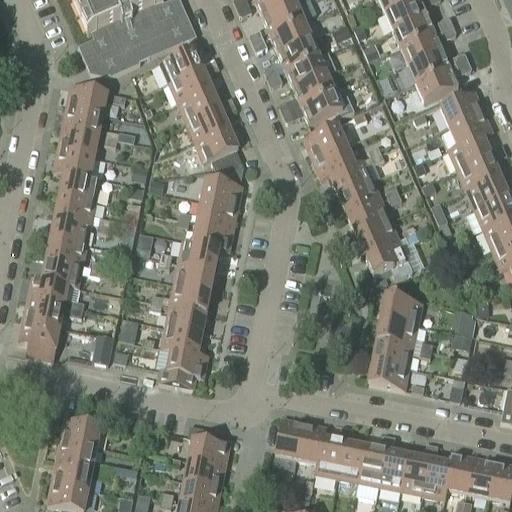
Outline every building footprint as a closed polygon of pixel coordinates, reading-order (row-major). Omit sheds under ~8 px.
[(70,0),(87,38),(86,39),(86,40),(90,39),(92,45),(77,52),(89,80),(104,83),(109,81),(110,83),(140,69),(137,62),(145,59),(147,64),(195,43),(177,1),(162,8),(162,7),(161,6),(158,0),(70,0)] [(232,7),(235,14),(247,9),(243,0),(233,5),(232,7)] [(295,9),(291,0),(267,0),(253,6),(261,23),(295,9)] [(417,5),(415,0),(379,0),(376,1),(384,19),(417,5)] [(439,3),(437,0),(428,0),(424,2),(428,11),(438,6),(439,3)] [(391,37),(425,22),(417,5),(384,19),(391,37)] [(251,18),(247,9),(235,14),(238,21),(241,22),(251,18)] [(303,26),(295,9),(261,23),(269,41),(303,26)] [(399,54),(433,39),(425,22),(391,37),(399,54)] [(436,28),(440,36),(452,31),(449,24),(446,24),(436,28)] [(310,45),(303,26),(269,41),(276,59),(310,45)] [(455,38),(452,31),(440,36),(443,45),(453,41),(455,38)] [(247,43),(250,49),(262,44),(258,36),(248,40),(247,43)] [(440,57),(433,39),(399,54),(407,72),(440,57)] [(266,53),(262,44),(250,49),(254,57),(257,57),(266,53)] [(318,62),(310,45),(276,59),(284,77),(318,62)] [(199,70),(193,55),(158,70),(167,90),(202,75),(199,70)] [(415,90),(448,75),(440,57),(407,72),(415,90)] [(451,63),(455,72),(467,67),(463,59),(460,59),(451,63)] [(291,94),(325,79),(318,62),(284,77),(291,94)] [(215,69),(213,64),(206,67),(211,78),(218,75),(215,69)] [(211,78),(206,67),(199,70),(202,75),(167,90),(176,110),(210,95),(204,81),(211,78)] [(470,74),(467,67),(455,72),(458,80),(468,76),(470,74)] [(263,77),(266,85),(277,80),(274,71),(264,75),(263,77)] [(456,94),(448,75),(415,90),(423,109),(456,94)] [(333,97),(325,79),(291,94),(299,112),(333,97)] [(281,88),(277,80),(266,85),(269,91),(272,92),(281,88)] [(70,93),(65,114),(101,122),(106,100),(70,93)] [(342,93),(333,97),(299,112),(307,131),(336,118),(338,124),(352,118),(342,93)] [(216,109),(210,95),(176,110),(184,130),(219,115),(216,109)] [(438,113),(447,133),(481,118),(472,97),(438,112),(438,113)] [(125,104),(113,102),(112,109),(123,112),(125,104)] [(232,109),(230,103),(223,106),(228,117),(235,115),(232,109)] [(228,117),(223,106),(216,109),(219,115),(184,130),(193,149),(227,134),(221,120),(228,117)] [(278,113),(281,120),(292,115),(289,106),(279,110),(278,113)] [(97,143),(101,122),(65,114),(61,136),(97,143)] [(296,124),(292,115),(281,120),(284,128),(287,128),(296,124)] [(490,139),(481,118),(447,133),(455,152),(456,154),(481,143),(490,139)] [(366,126),(362,119),(352,124),(355,131),(366,126)] [(426,127),(423,119),(412,124),(415,131),(426,127)] [(301,145),(310,165),(344,150),(336,130),(301,145)] [(236,155),(227,134),(193,149),(202,170),(209,167),(214,177),(242,173),(239,166),(237,167),(233,157),(236,155)] [(93,163),(97,143),(61,136),(57,156),(93,163)] [(106,137),(104,145),(116,147),(117,139),(106,137)] [(487,156),(481,143),(456,154),(455,152),(445,156),(455,177),(489,162),(487,156)] [(114,154),(116,147),(104,145),(103,152),(114,154)] [(353,170),(344,150),(310,165),(319,187),(329,183),(354,172),(353,170)] [(503,156),(500,150),(493,153),(498,164),(505,161),(503,156)] [(366,157),(369,163),(379,158),(377,152),(366,157)] [(440,160),(440,158),(437,153),(426,158),(429,164),(440,160)] [(498,164),(493,153),(487,156),(489,162),(455,177),(463,197),(498,182),(491,167),(498,164)] [(89,185),(93,163),(57,156),(52,179),(61,181),(61,180),(88,185),(89,185)] [(383,166),(379,158),(369,163),(372,171),(383,166)] [(337,202),(371,187),(362,166),(353,170),(354,172),(329,183),(337,202)] [(241,182),(242,173),(214,177),(212,187),(204,186),(200,208),(236,215),(240,193),(237,193),(238,182),(241,182)] [(98,187),(89,185),(88,185),(61,180),(61,181),(57,201),(94,208),(98,187)] [(504,196),(498,182),(463,197),(472,217),(506,202),(504,196)] [(380,207),(371,187),(337,202),(346,222),(380,207)] [(384,197),(386,203),(397,198),(394,192),(384,197)] [(511,205),(511,195),(511,193),(504,196),(506,202),(472,217),(481,237),(511,223),(511,215),(509,207),(511,205)] [(401,206),(397,198),(386,203),(390,211),(401,206)] [(90,229),(94,208),(57,201),(53,222),(90,229)] [(354,242),(388,227),(380,207),(346,222),(354,242)] [(232,236),(236,215),(200,208),(195,229),(232,236)] [(178,218),(176,225),(188,228),(189,220),(178,218)] [(85,251),(90,229),(53,222),(48,244),(85,251)] [(511,223),(481,237),(489,257),(511,246),(511,223)] [(98,224),(97,231),(108,233),(110,226),(98,224)] [(186,235),(188,228),(176,225),(175,232),(186,235)] [(363,262),(397,246),(388,227),(354,242),(363,262)] [(227,259),(232,236),(195,229),(191,250),(191,251),(217,257),(227,259)] [(107,240),(108,233),(97,231),(96,238),(107,240)] [(401,237),(404,243),(415,238),(412,232),(401,237)] [(418,246),(415,238),(404,243),(407,250),(418,246)] [(81,272),(85,251),(48,244),(44,265),(81,272)] [(410,278),(397,246),(363,262),(371,282),(388,274),(393,285),(410,278)] [(511,246),(489,257),(498,277),(508,273),(507,271),(511,268),(511,246)] [(213,277),(217,257),(191,251),(191,250),(181,248),(177,270),(213,277)] [(159,259),(158,266),(170,268),(171,261),(159,259)] [(77,295),(81,272),(44,265),(40,286),(40,287),(66,292),(66,293),(77,295)] [(168,276),(170,268),(158,266),(157,273),(168,276)] [(90,267),(88,274),(100,276),(101,269),(90,267)] [(208,298),(213,277),(177,270),(172,291),(208,298)] [(98,283),(100,276),(88,274),(87,281),(98,283)] [(62,313),(66,293),(66,292),(40,287),(40,286),(31,284),(26,306),(62,313)] [(204,319),(208,298),(172,291),(168,312),(204,319)] [(151,301),(149,309),(161,311),(163,303),(151,301)] [(383,303),(379,324),(415,331),(420,310),(383,303)] [(58,334),(62,313),(26,306),(22,327),(58,334)] [(71,307),(69,315),(81,317),(83,310),(71,307)] [(159,318),(161,311),(149,309),(148,315),(159,318)] [(200,340),(204,319),(168,312),(164,333),(200,340)] [(80,324),(81,317),(69,315),(68,322),(80,324)] [(473,326),(459,323),(455,339),(470,342),(473,326)] [(411,353),(415,331),(379,324),(374,346),(411,353)] [(51,368),(58,334),(22,327),(17,349),(27,351),(25,363),(51,368)] [(196,361),(200,340),(164,333),(159,356),(169,357),(169,356),(196,361)] [(111,345),(96,342),(90,368),(106,371),(111,345)] [(469,345),(454,342),(452,352),(467,355),(469,345)] [(142,345),(140,352),(151,354),(153,346),(142,345)] [(407,374),(411,353),(374,346),(370,367),(407,374)] [(420,347),(418,355),(430,357),(432,350),(420,347)] [(430,357),(418,355),(417,362),(429,364),(430,357)] [(169,356),(169,357),(165,378),(160,377),(157,389),(191,396),(194,385),(201,386),(206,363),(196,361),(169,356)] [(511,366),(500,364),(499,371),(511,373),(511,368),(511,366)] [(402,397),(407,374),(370,367),(366,390),(402,397)] [(509,381),(511,373),(499,371),(497,378),(509,381)] [(410,398),(421,400),(422,393),(411,391),(410,398)] [(511,395),(505,395),(498,428),(511,431),(511,395)] [(106,428),(108,416),(96,413),(94,426),(106,428)] [(108,413),(108,416),(106,428),(119,431),(123,416),(108,413)] [(63,425),(59,447),(95,454),(99,433),(63,425)] [(295,466),(302,430),(280,425),(272,461),(273,462),(295,466)] [(317,470),(322,444),(324,434),(302,430),(295,466),(314,470),(317,470)] [(191,446),(187,467),(224,474),(228,452),(210,449),(212,437),(188,432),(186,445),(191,446)] [(345,433),(339,432),(338,440),(349,442),(351,434),(345,433)] [(349,442),(338,440),(336,447),(342,448),(335,484),(356,488),(363,453),(348,450),(349,442)] [(387,442),(382,441),(380,448),(391,450),(393,443),(387,442)] [(336,447),(322,444),(317,470),(314,470),(313,479),(335,484),(342,448),(336,447)] [(91,475),(95,454),(59,447),(54,468),(91,475)] [(390,458),(391,450),(380,448),(378,456),(384,457),(377,493),(398,497),(405,461),(390,458)] [(430,451),(424,449),(422,457),(434,459),(436,452),(430,451)] [(378,456),(363,453),(356,488),(357,489),(377,493),(384,457),(378,456)] [(434,459),(422,457),(421,464),(427,465),(420,501),(442,506),(444,496),(442,496),(448,470),(433,467),(434,459)] [(465,501),(472,464),(450,460),(448,470),(442,496),(444,496),(465,501)] [(421,464),(405,461),(398,497),(420,501),(427,465),(421,464)] [(179,466),(168,464),(166,471),(178,474),(179,466)] [(486,505),(493,469),(472,464),(465,501),(486,505)] [(219,495),(224,474),(187,467),(182,488),(219,495)] [(86,497),(91,475),(54,468),(50,489),(86,497)] [(511,484),(511,472),(493,469),(486,505),(507,510),(511,484)] [(100,470),(98,477),(110,480),(111,472),(100,470)] [(108,487),(110,480),(98,477),(97,484),(108,487)] [(269,478),(266,490),(274,491),(276,480),(269,478)] [(310,499),(313,487),(305,486),(303,497),(310,499)] [(193,511),(215,511),(219,495),(182,488),(178,509),(193,511)] [(83,511),(86,497),(50,489),(46,511),(51,511),(83,511)] [(377,493),(357,489),(355,500),(374,505),(377,493)] [(161,498),(160,505),(171,508),(172,500),(161,498)] [(137,511),(147,511),(150,501),(140,499),(137,511)]
